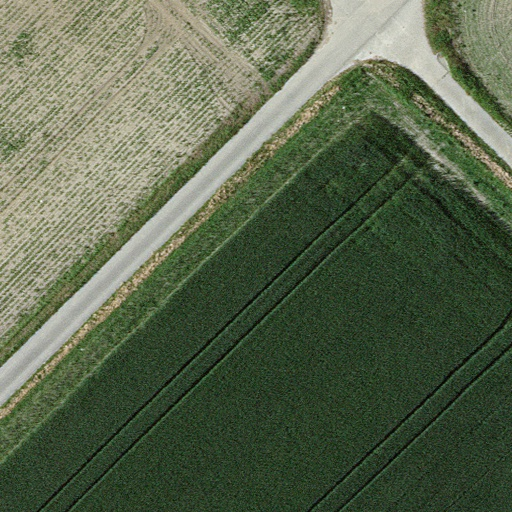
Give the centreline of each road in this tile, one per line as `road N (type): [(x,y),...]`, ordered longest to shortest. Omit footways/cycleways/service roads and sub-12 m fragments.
road 1 (track): [(380,0),(0,381)]
road 2 (track): [(371,8),(511,148)]
